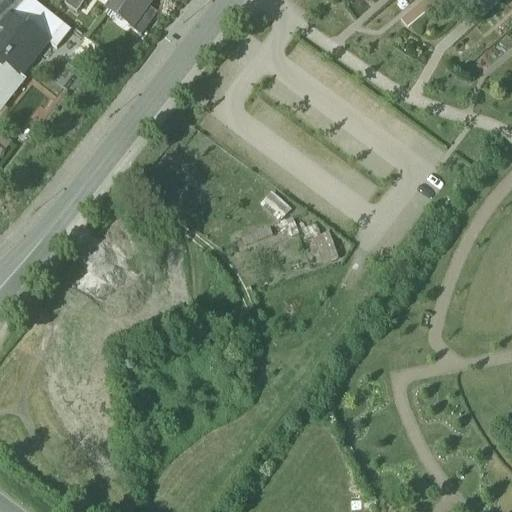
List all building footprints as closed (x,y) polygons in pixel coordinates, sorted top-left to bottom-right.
[(7,0),(1,0),(0,2),(0,27),(3,30),(10,21),(11,21),(20,10),(7,0)] [(69,0),(65,7),(77,15),(87,0),(69,0)] [(104,0),(113,6),(105,18),(106,18),(109,13),(119,0),(104,0)] [(119,0),(109,13),(131,29),(134,24),(135,25),(147,8),(153,0),(119,0)] [(147,8),(135,25),(134,24),(131,29),(130,30),(142,39),(158,16),(147,8)] [(11,21),(10,21),(3,30),(0,33),(0,68),(3,70),(6,66),(22,79),(23,77),(38,58),(34,55),(45,42),(30,30),(27,34),(11,21)] [(269,198),(263,208),(284,220),(289,211),(269,198)]
